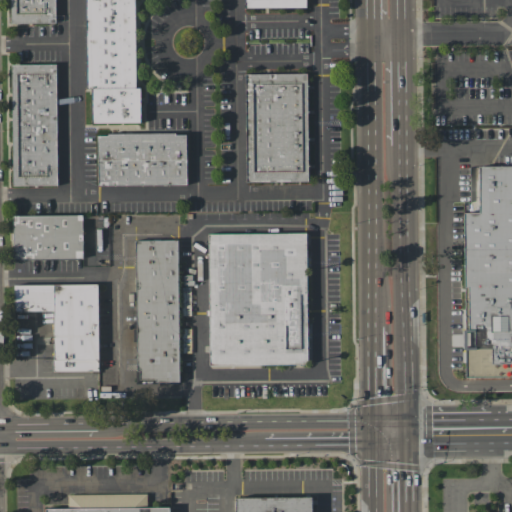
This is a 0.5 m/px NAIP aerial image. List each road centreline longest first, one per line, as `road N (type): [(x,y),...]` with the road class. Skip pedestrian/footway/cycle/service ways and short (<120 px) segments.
road 1 (secondary): [(406,432),(374,420),(97,422)]
road 2 (primary): [(406,432),(403,144)]
road 3 (primary): [(371,52),(373,326)]
road 4 (secondary): [(0,446),(159,445)]
road 5 (secondary): [(264,444),(374,443),(406,432)]
